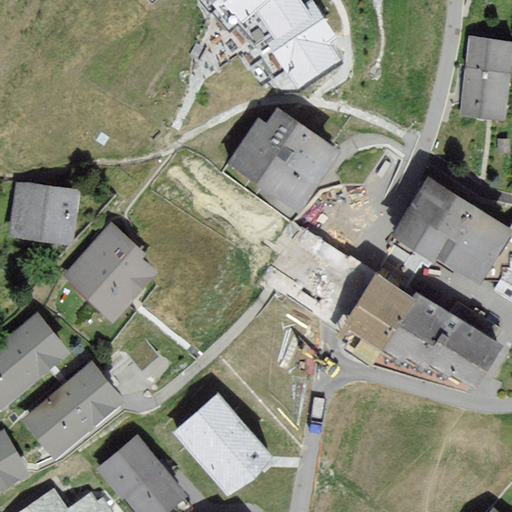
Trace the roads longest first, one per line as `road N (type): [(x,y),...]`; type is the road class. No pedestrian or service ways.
road 1 (residential): [(329,365),(357,261),(423,148),(448,55),(452,0)]
road 2 (residential): [(511,403),(478,403),(329,365)]
road 3 (residential): [(299,511),(329,365)]
